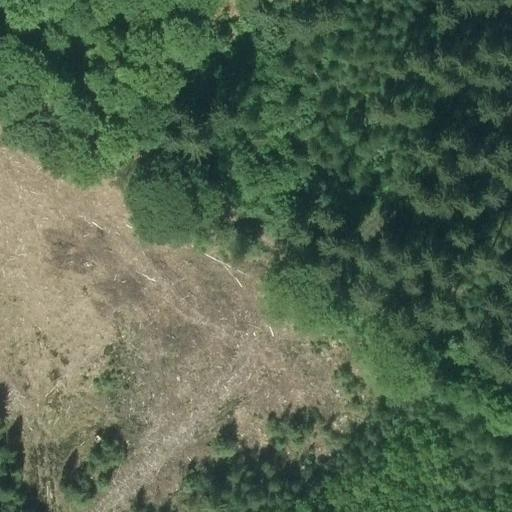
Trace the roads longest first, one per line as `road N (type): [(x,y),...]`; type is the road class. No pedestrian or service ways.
road 1 (track): [(120,164),(511,397)]
road 2 (track): [(120,164),(208,0)]
